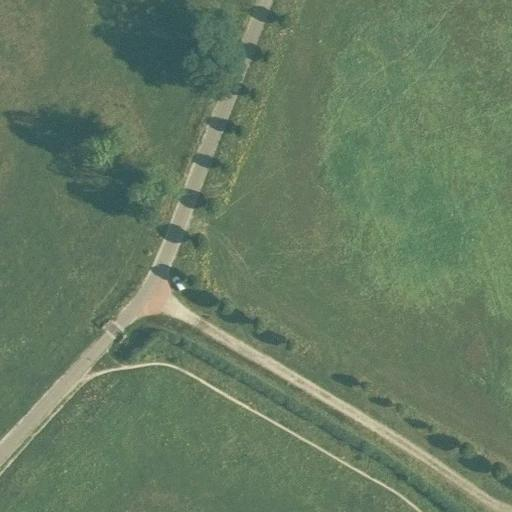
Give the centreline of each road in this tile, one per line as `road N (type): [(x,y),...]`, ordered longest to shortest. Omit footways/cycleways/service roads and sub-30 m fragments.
road 1 (unclassified): [(0,454),(147,291),(265,0)]
road 2 (track): [(147,291),(359,415),(492,506),(511,511)]
